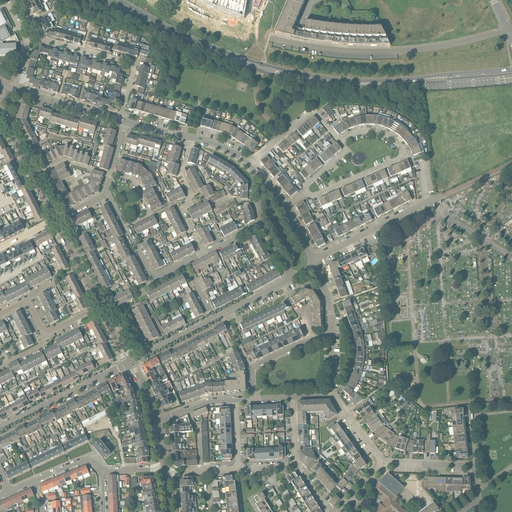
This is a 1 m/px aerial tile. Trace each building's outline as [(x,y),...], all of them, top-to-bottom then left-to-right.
[(34,9),(42,5),(40,0),(39,0),(32,4),(34,9)] [(199,0),(215,8),(242,18),(245,2),(239,0),(199,0)] [(308,41),(324,43),(329,44),(342,45),(347,46),(354,46),(366,46),(386,46),(390,46),(382,31),(381,29),(362,29),(340,28),(324,25),(304,22),(302,31),(294,28),(297,20),(305,0),(289,0),(275,34),(277,34),(290,37),(295,38),(301,40),(308,41)] [(48,9),(46,11),(42,5),(34,9),(36,14),(38,13),(40,16),(46,12),(49,11),(48,9)] [(7,25),(10,24),(2,9),(0,10),(0,31),(5,29),(8,27),(7,25)] [(43,27),(52,23),(48,15),(41,18),(42,21),(41,22),(43,27)] [(50,33),(52,31),(51,29),(54,27),(52,23),(43,27),(46,32),(48,35),(49,36),(50,33)] [(54,37),(59,39),(62,29),(56,28),(56,31),(53,30),(52,31),(50,33),(49,36),(54,37)] [(64,40),(69,41),(72,32),(73,30),(68,28),(67,31),(64,40)] [(0,55),(16,55),(16,45),(3,46),(2,43),(10,39),(5,29),(0,31),(0,45),(0,46),(0,55)] [(77,34),(75,43),(80,44),(81,41),(84,42),(85,36),(77,34)] [(89,47),(94,48),(97,39),(92,38),(92,35),(89,34),(87,43),(90,44),(89,47)] [(122,53),(124,44),(125,40),(120,39),(119,42),(116,41),(115,45),(113,50),(122,53)] [(111,50),(113,50),(115,45),(107,42),(104,51),(110,53),(111,50)] [(132,56),(135,47),(136,43),(130,42),(130,45),(127,54),(132,56)] [(137,57),(138,54),(141,55),(143,49),(144,45),(136,42),(136,43),(135,47),(132,56),(137,57)] [(42,53),(48,55),(50,50),(51,48),(44,46),(43,48),(40,47),(39,51),(41,54),(42,53)] [(50,61),(52,61),(56,50),(53,49),(53,51),(50,50),(48,55),(48,58),(51,59),(50,61)] [(31,60),(37,62),(39,55),(41,54),(39,51),(35,50),(34,54),(32,53),(30,60),(31,60)] [(58,61),(59,61),(61,53),(57,52),(58,51),(56,50),(52,61),(58,63),(58,61)] [(66,63),(69,64),(71,56),(68,55),(68,54),(66,53),(64,62),(63,64),(65,65),(66,63)] [(77,66),(78,64),(80,57),(74,55),(74,57),(71,56),(69,64),(74,65),(75,65),(77,66)] [(86,71),(87,69),(89,61),(86,60),(86,59),(81,57),(79,66),(82,67),(81,70),(86,71)] [(89,72),(92,72),(92,70),(95,61),(93,60),(92,62),(89,61),(87,69),(90,70),(89,72)] [(112,78),(120,74),(121,70),(117,69),(117,67),(111,65),(110,67),(109,72),(112,73),(111,77),(112,78)] [(140,71),(149,74),(152,74),(153,75),(155,67),(151,65),(150,68),(145,67),(141,66),(140,71)] [(30,80),(34,79),(33,77),(35,70),(34,70),(28,69),(28,68),(26,75),(28,75),(26,79),(30,80)] [(44,90),(47,79),(50,71),(47,70),(45,80),(42,79),(41,82),(40,87),(42,88),(42,89),(44,90)] [(138,77),(151,80),(150,80),(152,74),(149,74),(140,71),(138,77)] [(116,81),(115,84),(121,86),(122,86),(124,79),(122,79),(123,75),(120,74),(112,78),(112,80),(116,81)] [(137,81),(146,84),(149,85),(151,80),(138,77),(137,81)] [(39,89),(40,87),(41,82),(35,80),(34,79),(30,80),(29,84),(33,85),(32,87),(39,89)] [(47,89),(50,90),(52,82),(53,80),(47,79),(44,90),(47,91),(47,89)] [(52,82),(50,90),(53,91),(53,92),(58,94),(61,82),(56,81),(55,83),(52,82)] [(139,88),(138,91),(144,92),(146,84),(137,81),(135,87),(139,88)] [(67,95),(70,96),(72,88),(66,86),(63,86),(61,95),(66,96),(67,95)] [(72,88),(70,96),(73,96),(72,98),(78,99),(81,87),(78,87),(77,89),(72,88)] [(86,100),(89,101),(91,93),(86,92),(87,90),(84,90),(83,93),(81,100),(86,102),(86,100)] [(109,100),(111,103),(115,104),(116,100),(118,101),(120,94),(119,94),(113,92),(111,99),(109,100)] [(100,104),(101,99),(102,97),(99,96),(100,93),(97,93),(97,95),(94,104),(96,105),(97,103),(100,104)] [(106,106),(110,107),(111,103),(109,100),(108,101),(101,99),(100,104),(99,106),(106,108),(106,106)] [(140,102),(136,101),(134,110),(136,111),(136,112),(139,112),(142,103),(142,100),(140,99),(140,102)] [(141,113),(144,113),(147,104),(147,101),(146,101),(145,104),(142,103),(139,112),(141,112),(141,113)] [(149,115),(152,106),(153,103),(151,102),(150,105),(147,104),(144,113),(146,114),(146,115),(149,115)] [(151,116),(154,116),(157,107),(158,104),(156,104),(155,107),(152,106),(149,115),(151,115),(151,116)] [(20,110),(29,113),(30,107),(22,105),(20,110)] [(159,117),(162,109),(163,106),(161,105),(160,108),(157,107),(154,116),(156,117),(159,117)] [(161,119),(164,119),(167,110),(168,107),(166,107),(165,110),(162,109),(159,117),(161,118),(161,119)] [(39,117),(45,119),(47,110),(41,108),(39,117)] [(169,120),(172,111),(173,109),(171,108),(170,111),(167,110),(164,119),(166,119),(166,120),(169,120)] [(171,122),(174,122),(177,113),(178,108),(176,108),(175,112),(172,111),(169,120),(171,121),(171,122)] [(45,119),(50,120),(52,114),(53,112),(47,110),(45,119)] [(185,125),(186,119),(190,118),(192,111),(189,110),(187,116),(182,114),(180,123),(182,124),(182,125),(185,125)] [(176,123),(180,123),(182,114),(183,111),(181,111),(180,114),(177,113),(174,122),(176,122),(176,123)] [(202,128),(206,128),(208,120),(203,118),(204,113),(201,112),(200,118),(201,121),(201,123),(200,127),(202,128)] [(355,127),(356,127),(354,118),(353,114),(347,116),(351,129),(355,127)] [(19,127),(28,122),(27,121),(27,118),(18,116),(17,122),(19,127)] [(349,129),(351,129),(347,116),(343,118),(341,119),(347,131),(349,129)] [(315,127),(319,123),(314,117),(309,120),(315,127)] [(207,130),(211,130),(213,121),(214,118),(212,118),(211,120),(208,120),(206,128),(207,129),(207,130)] [(212,131),(216,131),(218,122),(219,120),(217,119),(216,122),(213,121),(211,130),(212,130),(212,131)] [(346,131),(347,131),(341,119),(336,122),(338,125),(337,126),(343,133),(346,131)] [(218,133),(221,133),(224,121),(222,120),(221,123),(218,122),(216,131),(218,132),(218,133)] [(311,130),(315,127),(309,120),(305,124),(311,130)] [(388,129),(390,130),(394,122),(391,121),(389,120),(385,128),(388,129)] [(83,130),(89,131),(91,123),(86,121),(83,130)] [(226,134),(229,122),(224,121),(221,133),(223,133),(223,134),(226,134)] [(22,132),(30,128),(28,122),(19,127),(22,132)] [(227,135),(231,137),(236,129),(233,127),(233,123),(229,122),(226,134),(227,135)] [(393,132),(395,133),(400,125),(398,124),(394,122),(390,130),(393,132)] [(89,131),(95,133),(97,124),(91,123),(89,131)] [(397,134),(398,136),(404,129),(406,127),(401,123),(400,125),(395,133),(397,134)] [(307,134),(311,130),(305,124),(301,127),(307,134)] [(341,134),(343,133),(337,126),(335,127),(333,129),(339,136),(341,134)] [(302,137),(307,134),(301,127),(297,131),(300,134),(302,137)] [(25,137),(33,133),(30,128),(22,132),(25,137)] [(235,140),(242,130),(240,128),(239,131),(236,129),(231,137),(232,138),(232,139),(235,140)] [(106,135),(115,137),(116,132),(108,129),(106,135)] [(401,138),(402,139),(409,133),(407,131),(404,129),(398,136),(401,138)] [(236,142),(239,143),(245,135),(246,133),(242,130),(235,140),(236,141),(236,142)] [(27,142),(35,138),(33,133),(25,137),(27,142)] [(240,145),(243,146),(249,138),(251,136),(246,133),(245,135),(239,143),(241,144),(240,145)] [(303,143),(306,142),(302,137),(300,134),(297,136),(294,133),(290,136),(296,143),(300,139),(303,143)] [(404,141),(406,143),(413,137),(410,135),(409,133),(402,139),(404,141)] [(317,141),(318,139),(314,134),(310,138),(313,141),(314,143),(317,141)] [(104,141),(113,143),(115,137),(106,135),(104,141)] [(292,146),(296,143),(290,136),(286,140),(292,146)] [(248,149),(253,141),(255,139),(253,137),(251,140),(249,138),(243,146),(245,147),(248,149)] [(408,147),(416,142),(415,141),(413,137),(406,143),(407,145),(408,147)] [(30,147),(38,143),(35,138),(27,142),(30,147)] [(287,150),(292,146),(286,140),(282,143),(287,150)] [(154,150),(160,151),(162,142),(156,141),(154,150)] [(253,141),(248,149),(249,150),(252,152),(258,144),(258,145),(259,143),(257,141),(256,143),(253,141)] [(411,151),(419,148),(417,144),(416,142),(408,147),(409,149),(411,151)] [(284,156),(285,155),(283,153),(287,150),(282,143),(278,147),(279,148),(277,150),(278,153),(282,157),(284,156)] [(337,153),(342,150),(336,143),(331,146),(337,153)] [(333,157),(337,153),(331,146),(329,144),(325,147),(327,150),(333,157)] [(62,156),(67,158),(70,150),(67,149),(68,146),(65,145),(65,147),(61,148),(62,156)] [(58,159),(62,156),(61,148),(58,148),(57,146),(54,147),(56,150),(54,151),(58,159)] [(180,154),(180,153),(182,149),(173,146),(171,152),(180,154)] [(419,148),(411,151),(412,154),(413,156),(418,154),(419,157),(425,155),(424,152),(421,153),(420,151),(419,148)] [(6,150),(2,153),(4,158),(11,155),(8,149),(6,150)] [(53,161),(58,159),(54,151),(52,149),(50,150),(51,152),(49,154),(53,161)] [(329,160),(333,157),(327,150),(323,153),(329,160)] [(48,164),(53,161),(49,154),(47,151),(45,152),(46,155),(44,156),(48,164)] [(43,166),(48,164),(44,156),(43,153),(40,155),(41,158),(39,159),(43,166)] [(325,164),(329,160),(323,153),(322,153),(320,155),(318,153),(315,157),(320,164),(323,162),(325,164)] [(263,166),(270,160),(273,158),(269,154),(267,156),(260,162),(263,166)] [(11,155),(4,158),(7,164),(8,163),(12,161),(14,160),(11,155)] [(207,165),(211,166),(215,158),(212,156),(207,165)] [(318,169),(322,166),(320,164),(315,157),(310,160),(318,169)] [(211,166),(214,168),(219,160),(215,158),(211,166)] [(124,174),(125,174),(128,162),(121,160),(118,172),(121,173),(122,172),(125,173),(124,174)] [(216,169),(218,170),(223,162),(221,161),(219,160),(214,168),(216,169)] [(263,166),(267,170),(274,164),(270,160),(263,166)] [(314,173),(318,169),(310,160),(306,164),(308,166),(314,173)] [(402,163),(406,171),(407,174),(411,172),(411,170),(410,169),(411,169),(407,161),(402,163)] [(13,162),(7,166),(9,171),(16,167),(15,165),(13,162)] [(131,176),(132,176),(135,164),(128,162),(125,174),(128,175),(129,174),(132,175),(131,176)] [(218,170),(221,172),(226,164),(223,162),(218,170)] [(108,171),(108,170),(109,166),(100,163),(99,169),(108,171)] [(270,174),(277,169),(280,167),(276,163),(274,164),(267,170),(270,174)] [(400,173),(406,171),(402,163),(397,165),(400,173)] [(75,193),(69,196),(65,189),(62,183),(62,182),(71,177),(67,171),(64,164),(55,169),(55,170),(45,176),(48,182),(51,188),(55,195),(53,196),(58,204),(63,201),(67,209),(74,206),(79,203),(86,200),(92,196),(99,193),(100,186),(102,180),(103,176),(104,174),(94,171),(93,171),(91,177),(90,183),(89,186),(87,187),(81,190),(75,193)] [(136,177),(139,177),(142,167),(142,166),(135,164),(132,176),(135,177),(136,177)] [(223,175),(224,175),(229,166),(226,164),(221,172),(224,174),(223,175)] [(396,175),(400,173),(397,165),(392,167),(396,175)] [(188,178),(197,174),(194,169),(195,167),(192,166),(191,170),(185,173),(188,178)] [(224,175),(227,177),(233,168),(229,166),(224,175)] [(310,176),(314,173),(308,166),(304,170),(310,176)] [(16,167),(9,171),(12,175),(18,172),(17,170),(17,169),(17,170),(16,167)] [(139,178),(149,173),(142,167),(139,177),(139,178)] [(397,178),(396,175),(392,167),(387,170),(389,174),(386,175),(388,179),(389,181),(393,179),(393,180),(397,178)] [(229,180),(230,179),(237,172),(233,168),(227,177),(229,180)] [(176,177),(177,175),(178,171),(169,169),(167,175),(176,177)] [(274,179),(278,176),(281,173),(277,169),(270,174),(274,179)] [(279,185),(286,179),(283,175),(287,171),(285,169),(281,173),(278,176),(280,178),(276,181),(279,185)] [(302,181),(304,179),(305,180),(310,176),(304,170),(300,173),(299,172),(296,174),(298,177),(301,180),(302,181)] [(383,181),(388,179),(386,175),(384,171),(379,173),(383,181)] [(18,172),(12,175),(14,180),(21,177),(20,174),(19,174),(18,172)] [(234,182),(235,181),(241,176),(237,172),(230,179),(234,182)] [(148,182),(153,179),(150,173),(149,173),(139,178),(141,181),(140,182),(142,185),(143,185),(148,182)] [(378,183),(383,181),(379,173),(374,175),(378,183)] [(190,183),(199,178),(197,174),(188,178),(190,183)] [(373,185),(378,183),(374,175),(369,177),(373,185)] [(240,186),(247,183),(241,176),(235,181),(240,186)] [(21,177),(14,180),(16,185),(23,181),(22,179),(21,177)] [(368,187),(373,185),(369,177),(364,180),(366,184),(368,187)] [(190,183),(193,187),(202,183),(199,178),(190,183)] [(146,192),(153,188),(157,186),(153,179),(148,182),(143,185),(144,188),(146,191),(146,192)] [(279,185),(283,190),(290,184),(286,179),(279,185)] [(23,181),(16,185),(19,190),(26,186),(24,184),(25,184),(24,184),(23,181)] [(369,191),(368,187),(366,184),(363,185),(361,181),(356,183),(360,191),(365,189),(366,193),(369,191)] [(201,190),(204,188),(202,183),(193,187),(195,193),(201,190)] [(355,193),(360,191),(356,183),(351,185),(355,193)] [(283,190),(287,194),(293,188),(290,184),(283,190)] [(203,195),(212,190),(209,185),(204,188),(201,190),(203,195)] [(350,195),(355,193),(351,185),(346,187),(350,195)] [(21,190),(17,192),(20,197),(21,197),(24,196),(30,192),(28,187),(26,188),(21,190)] [(343,201),(345,200),(346,200),(345,197),(350,195),(346,187),(341,190),(343,194),(340,195),(342,199),(343,201)] [(403,195),(407,203),(412,201),(412,200),(409,196),(412,194),(408,187),(406,189),(406,190),(401,192),(403,195)] [(156,194),(153,188),(146,192),(146,191),(142,193),(144,196),(143,197),(145,200),(146,200),(156,194)] [(185,197),(184,194),(181,188),(176,191),(180,199),(185,197)] [(287,194),(290,198),(297,192),(293,188),(287,194)] [(210,198),(213,196),(215,195),(212,190),(203,195),(206,200),(208,199),(210,198)] [(175,202),(171,193),(170,191),(167,192),(168,194),(166,196),(170,204),(175,202)] [(175,202),(180,199),(176,191),(171,193),(175,202)] [(337,201),(342,199),(340,195),(338,191),(333,193),(337,201)] [(24,196),(21,197),(24,202),(27,201),(33,198),(30,192),(24,196)] [(336,201),(337,201),(333,193),(328,195),(332,203),(333,205),(337,203),(336,201)] [(148,206),(149,206),(159,201),(156,194),(146,200),(147,203),(146,203),(148,206)] [(327,205),(332,203),(328,195),(323,197),(327,205)] [(402,206),(407,203),(403,195),(398,198),(402,206)] [(322,207),(327,205),(323,197),(318,200),(315,201),(318,207),(319,210),(322,209),(322,207)] [(33,198),(27,201),(29,207),(36,203),(33,198)] [(397,208),(402,206),(398,198),(393,200),(397,208)] [(392,211),(397,208),(393,200),(388,202),(392,211)] [(152,213),(163,207),(159,201),(149,206),(150,209),(152,213)] [(298,211),(306,207),(304,203),(303,202),(295,206),(298,211)] [(387,213),(392,211),(388,202),(383,205),(387,213)] [(36,203),(29,207),(32,212),(39,208),(36,203)] [(212,211),(208,203),(203,205),(208,214),(212,211)] [(102,214),(110,210),(107,205),(100,209),(102,214)] [(203,216),(208,214),(203,205),(198,208),(203,216)] [(382,215),(387,213),(383,205),(378,207),(382,215)] [(243,215),(253,212),(250,206),(242,210),(243,215)] [(301,216),(308,212),(306,207),(298,211),(301,216)] [(372,221),(370,216),(372,214),(370,209),(369,207),(366,208),(368,212),(363,215),(367,223),(372,221)] [(378,218),(382,215),(378,207),(374,210),(373,208),(370,209),(372,214),(375,213),(378,218)] [(33,213),(30,215),(32,218),(35,217),(41,214),(39,208),(32,212),(33,213)] [(167,217),(176,213),(174,208),(165,212),(167,217)] [(198,219),(203,216),(198,208),(194,210),(198,219)] [(105,219),(113,215),(110,210),(102,214),(105,219)] [(193,221),(198,219),(194,210),(188,213),(193,221)] [(92,219),(92,218),(90,214),(88,211),(83,214),(87,222),(92,219)] [(244,220),(254,218),(253,212),(243,215),(244,220)] [(303,221),(311,217),(308,212),(301,216),(303,221)] [(170,222),(178,218),(176,213),(167,217),(170,222)] [(41,214),(35,217),(38,223),(43,220),(44,219),(41,214)] [(83,224),(87,222),(83,214),(79,216),(83,224)] [(107,224),(115,220),(113,215),(105,219),(107,224)] [(362,225),(367,223),(363,215),(358,217),(362,225)] [(77,227),(83,224),(79,216),(73,219),(77,227)] [(149,219),(153,227),(158,224),(154,217),(149,219)] [(310,224),(314,222),(311,217),(303,221),(306,226),(310,224)] [(357,228),(362,225),(358,217),(353,220),(357,228)] [(172,227),(181,223),(178,218),(170,222),(172,227)] [(225,226),(233,221),(232,218),(223,222),(225,226)] [(72,230),(77,227),(73,219),(68,222),(72,230)] [(148,230),(153,227),(149,219),(144,222),(148,230)] [(19,220),(14,222),(15,224),(19,232),(21,231),(24,230),(23,227),(19,220)] [(110,230),(118,226),(115,220),(107,224),(110,230)] [(310,234),(318,229),(315,225),(319,222),(318,220),(314,222),(310,224),(311,227),(307,229),(310,234)] [(353,230),(357,228),(353,220),(349,222),(353,230)] [(238,230),(237,230),(235,226),(234,223),(233,221),(229,224),(233,232),(238,230)] [(143,232),(148,230),(144,222),(138,224),(143,232)] [(348,233),(353,230),(349,222),(344,225),(348,233)] [(175,232),(183,227),(181,223),(172,227),(175,232)] [(15,224),(10,227),(14,235),(16,234),(17,234),(19,232),(15,224)] [(137,235),(143,232),(138,224),(133,227),(137,235)] [(229,235),(233,232),(229,224),(224,226),(229,235)] [(9,225),(4,227),(5,229),(9,237),(12,236),(14,235),(10,227),(9,225)] [(343,235),(348,233),(344,225),(339,227),(343,235)] [(113,235),(121,231),(118,226),(110,230),(113,235)] [(224,237),(229,235),(224,226),(219,229),(224,237)] [(177,237),(186,232),(183,227),(175,232),(177,237)] [(338,238),(343,235),(339,227),(334,230),(333,228),(330,229),(333,234),(336,233),(338,237),(338,238)] [(200,237),(209,233),(206,228),(197,232),(200,237)] [(5,229),(0,232),(5,240),(7,239),(9,237),(5,229)] [(312,238),(320,234),(318,229),(310,234),(312,238)] [(121,237),(123,236),(121,231),(113,235),(115,240),(121,237)] [(47,241),(53,238),(50,232),(44,235),(47,241)] [(202,242),(211,238),(209,233),(200,237),(202,242)] [(315,243),(323,239),(320,234),(312,238),(315,243)] [(43,244),(47,241),(44,235),(39,237),(43,244)] [(82,244),(90,240),(87,235),(79,239),(82,244)] [(249,240),(252,245),(260,240),(258,236),(249,240)] [(37,247),(43,244),(39,237),(33,240),(37,247)] [(116,246),(124,242),(121,237),(115,240),(113,241),(116,246)] [(205,247),(214,243),(211,238),(202,242),(205,247)] [(317,248),(325,244),(324,241),(323,239),(315,243),(317,248)] [(85,249),(93,245),(90,240),(82,244),(85,249)] [(254,249),(263,245),(260,240),(252,245),(254,249)] [(145,250),(153,246),(150,241),(142,245),(145,250)] [(27,243),(25,244),(29,253),(34,250),(30,242),(28,243),(27,243)] [(118,251),(126,247),(124,242),(116,246),(118,251)] [(20,247),(24,255),(25,255),(29,253),(25,244),(25,245),(23,246),(23,245),(23,246),(20,247)] [(186,247),(190,255),(195,252),(191,244),(186,247)] [(90,253),(94,251),(95,250),(93,245),(85,249),(87,254),(90,253)] [(233,246),(236,253),(238,252),(239,255),(242,253),(240,248),(242,247),(240,245),(236,245),(233,246)] [(257,254),(265,249),(263,245),(254,249),(257,254)] [(15,249),(20,258),(24,256),(24,255),(20,247),(20,246),(18,247),(17,247),(18,247),(15,249)] [(148,255),(156,251),(153,246),(145,250),(148,255)] [(237,255),(236,253),(233,246),(228,249),(233,257),(237,255)] [(54,256),(61,252),(58,247),(52,250),(54,256)] [(121,257),(129,252),(126,247),(118,251),(121,257)] [(185,257),(190,255),(186,247),(181,249),(185,257)] [(361,261),(368,258),(371,256),(367,248),(364,250),(363,249),(360,250),(356,252),(361,261)] [(11,251),(10,251),(15,259),(15,260),(20,258),(15,249),(13,250),(11,251)] [(180,260),(185,257),(181,249),(175,252),(180,260)] [(228,260),(233,257),(228,249),(224,251),(228,260)] [(257,254),(259,258),(268,254),(265,249),(257,254)] [(6,253),(6,254),(10,262),(15,259),(10,251),(8,252),(6,253)] [(88,260),(96,256),(94,251),(90,253),(87,254),(85,255),(88,260)] [(150,260),(158,256),(156,251),(148,255),(150,260)] [(224,262),(228,260),(224,251),(219,253),(224,262)] [(57,261),(64,258),(61,252),(54,256),(57,261)] [(126,260),(131,257),(129,252),(121,257),(123,262),(126,260)] [(174,263),(180,260),(175,252),(170,255),(174,263)] [(217,261),(220,260),(216,252),(211,255),(216,266),(219,264),(217,261)] [(355,264),(361,261),(356,252),(353,253),(354,254),(350,255),(353,262),(355,264)] [(1,256),(5,264),(10,262),(6,254),(3,255),(3,254),(3,255),(1,256)] [(261,263),(270,258),(268,254),(259,258),(261,263)] [(214,267),(216,266),(211,255),(206,257),(210,265),(212,264),(214,267)] [(347,265),(353,262),(350,255),(347,257),(344,258),(347,265)] [(90,266),(99,261),(96,256),(88,260),(90,266)] [(128,265),(136,261),(134,256),(131,257),(126,260),(128,265)] [(153,265),(161,261),(158,256),(150,260),(153,265)] [(208,266),(210,265),(206,257),(201,260),(207,270),(209,269),(208,266)] [(60,267),(67,263),(64,258),(57,261),(60,267)] [(348,266),(347,265),(344,258),(341,260),(337,262),(342,272),(344,271),(343,269),(348,266)] [(204,272),(207,270),(201,260),(197,262),(200,270),(203,269),(204,272)] [(93,271),(101,266),(99,261),(90,266),(93,271)] [(131,270),(139,266),(136,261),(128,265),(131,270)] [(156,271),(164,267),(161,261),(153,265),(156,271)] [(198,271),(200,270),(197,262),(192,265),(197,275),(200,274),(198,271)] [(63,272),(69,269),(67,263),(60,267),(63,272)] [(338,271),(336,272),(332,264),(328,265),(331,274),(333,278),(340,275),(338,271)] [(96,276),(104,271),(101,266),(93,271),(96,276)] [(133,275),(141,271),(139,266),(131,270),(133,275)] [(52,278),(47,269),(43,271),(47,280),(52,278)] [(281,277),(279,275),(276,269),(271,271),(276,280),(281,277)] [(43,282),(47,280),(43,271),(38,273),(43,282)] [(98,281),(106,276),(104,271),(96,276),(98,281)] [(136,281),(144,277),(141,271),(133,275),(136,281)] [(272,282),(276,280),(271,271),(267,274),(272,282)] [(38,285),(43,282),(38,273),(34,276),(38,285)] [(268,284),(272,282),(267,274),(263,276),(268,284)] [(69,284),(75,281),(73,275),(66,278),(69,284)] [(336,285),(342,283),(340,275),(333,278),(334,282),(334,281),(336,285)] [(34,287),(38,285),(34,276),(29,278),(34,287)] [(101,286),(109,282),(106,276),(98,281),(101,286)] [(181,286),(187,284),(183,276),(177,278),(181,286)] [(263,287),(268,284),(263,276),(258,278),(263,287)] [(139,286),(142,284),(147,282),(144,277),(136,281),(139,286)] [(29,289),(34,287),(29,278),(24,280),(25,283),(27,286),(29,289)] [(176,289),(181,286),(177,278),(172,281),(176,289)] [(198,282),(201,287),(211,281),(210,279),(207,280),(206,278),(198,282)] [(260,289),(263,287),(258,278),(254,281),(259,289),(260,289)] [(71,289),(78,286),(75,281),(69,284),(71,289)] [(171,292),(176,289),(172,281),(167,284),(171,292)] [(211,288),(213,287),(214,287),(212,284),(211,281),(201,287),(203,292),(206,291),(211,288)] [(254,292),(259,289),(254,281),(250,283),(254,292)] [(103,291),(112,287),(109,282),(101,286),(103,291)] [(338,292),(347,289),(345,282),(342,283),(336,285),(337,289),(338,292)] [(30,291),(29,289),(27,286),(25,283),(21,285),(26,294),(30,291)] [(250,294),(254,292),(250,283),(245,285),(250,294)] [(166,294),(171,292),(167,284),(162,286),(166,294)] [(21,296),(26,294),(21,285),(16,287),(21,296)] [(243,296),(247,294),(243,285),(238,287),(243,296)] [(74,295),(81,291),(78,286),(71,289),(74,295)] [(161,297),(166,294),(162,286),(157,289),(161,297)] [(17,298),(21,296),(16,287),(12,289),(17,298)] [(239,298),(243,296),(238,287),(234,290),(239,298)] [(12,301),(17,298),(12,289),(8,292),(12,301)] [(156,299),(161,297),(157,289),(152,291),(156,299)] [(305,299),(308,298),(309,290),(304,289),(300,292),(300,293),(298,294),(303,302),(306,300),(305,299)] [(341,299),(347,296),(350,295),(347,289),(338,292),(339,295),(341,299)] [(234,301),(239,298),(234,290),(229,292),(234,301)] [(310,302),(318,297),(314,291),(309,290),(308,298),(310,302)] [(81,298),(84,297),(81,291),(74,295),(77,300),(75,301),(81,298)] [(128,301),(133,299),(129,291),(124,293),(128,301)] [(151,302),(156,299),(152,291),(147,294),(151,302)] [(7,303),(12,301),(8,292),(3,294),(6,301),(7,303)] [(41,301),(50,297),(47,292),(38,296),(41,301)] [(229,303),(234,301),(229,292),(225,294),(229,303)] [(123,304),(128,301),(124,293),(119,296),(123,304)] [(188,303),(196,299),(193,294),(185,298),(188,303)] [(225,305),(229,303),(225,294),(221,296),(225,305)] [(296,306),(303,302),(298,294),(288,300),(292,306),(294,304),(296,306)] [(118,307),(123,304),(119,296),(114,299),(118,307)] [(221,307),(225,305),(221,296),(216,299),(221,307)] [(41,301),(43,306),(52,301),(50,297),(41,301)] [(313,305),(322,304),(320,301),(318,297),(310,302),(313,305)] [(78,307),(84,303),(81,298),(75,301),(78,307)] [(113,309),(118,307),(114,299),(109,301),(113,309)] [(190,308),(198,304),(196,299),(188,303),(190,308)] [(216,310),(221,307),(216,299),(212,301),(216,310)] [(351,306),(352,307),(354,306),(353,304),(356,303),(354,299),(349,300),(342,303),(343,307),(343,309),(351,306)] [(136,317),(145,313),(142,306),(148,303),(147,300),(136,306),(138,308),(132,311),(134,315),(135,314),(136,317)] [(45,310),(54,306),(52,301),(43,306),(45,310)] [(280,305),(284,311),(289,308),(288,306),(290,305),(287,301),(280,305)] [(80,312),(87,309),(84,303),(78,307),(80,312)] [(346,313),(356,310),(355,306),(356,305),(356,303),(353,304),(354,306),(352,307),(351,306),(343,309),(344,310),(346,313)] [(193,313),(201,309),(198,304),(190,308),(193,313)] [(322,311),(322,304),(313,305),(313,316),(322,315),(322,311)] [(285,311),(284,311),(280,305),(276,307),(280,316),(285,314),(284,311),(285,311)] [(51,313),(55,312),(57,310),(54,306),(45,310),(48,315),(51,313)] [(276,318),(280,316),(276,307),(272,309),(276,318)] [(193,313),(195,318),(195,319),(203,314),(201,309),(193,313)] [(271,320),(276,318),(272,309),(267,311),(271,320)] [(355,316),(355,317),(358,316),(357,314),(359,313),(358,309),(356,310),(346,313),(347,317),(347,319),(355,316)] [(12,316),(14,320),(23,315),(21,311),(12,316)] [(267,322),(271,320),(267,311),(262,313),(267,322)] [(48,320),(57,316),(55,312),(51,313),(48,315),(45,316),(48,320)] [(140,323),(148,319),(145,313),(136,317),(135,318),(137,321),(138,321),(140,323)] [(262,324),(267,322),(262,313),(258,315),(262,324)] [(16,324),(25,320),(23,315),(14,320),(16,324)] [(258,326),(262,324),(258,315),(254,318),(258,326)] [(323,328),(322,323),(322,315),(313,316),(314,328),(323,328)] [(50,325),(56,322),(59,321),(57,316),(48,320),(50,325)] [(177,320),(181,328),(186,325),(182,317),(177,320)] [(253,329),(258,326),(254,318),(249,320),(253,329)] [(143,329),(152,325),(148,319),(140,323),(138,324),(140,327),(141,327),(143,329)] [(359,327),(361,326),(360,324),(363,323),(362,319),(357,321),(349,323),(351,327),(350,328),(351,329),(358,326),(359,327)] [(19,329),(28,325),(25,320),(16,324),(19,329)] [(176,330),(181,328),(177,320),(172,322),(176,330)] [(249,331),(253,329),(249,320),(245,322),(249,331)] [(92,330),(99,327),(96,321),(89,324),(92,330)] [(176,330),(172,322),(166,325),(170,333),(176,330)] [(245,333),(249,331),(245,322),(240,324),(245,333)] [(353,334),(360,331),(365,330),(364,325),(363,323),(360,324),(361,326),(359,327),(358,326),(351,329),(351,330),(352,330),(353,334)] [(224,332),(227,331),(224,324),(218,327),(223,336),(225,335),(224,332)] [(21,334),(30,329),(28,325),(19,329),(21,334)] [(146,336),(155,331),(152,325),(143,329),(142,330),(143,334),(145,333),(146,336)] [(170,333),(166,325),(161,327),(162,329),(165,335),(170,333)] [(95,335),(101,332),(99,327),(92,330),(95,335)] [(221,337),(223,336),(218,327),(213,329),(214,331),(215,333),(216,333),(217,336),(220,334),(221,337)] [(26,337),(29,336),(32,334),(30,329),(21,334),(23,338),(26,337)] [(299,341),(295,332),(294,329),(289,332),(290,334),(294,343),(299,341)] [(295,332),(299,341),(304,338),(300,329),(295,332)] [(79,341),(83,339),(79,330),(74,332),(79,341)] [(149,342),(158,338),(155,331),(146,336),(145,336),(147,340),(148,339),(149,342)] [(219,339),(217,336),(216,333),(215,333),(214,331),(210,333),(214,341),(219,339)] [(74,344),(79,341),(74,332),(69,335),(74,344)] [(98,341),(104,337),(101,332),(95,335),(98,341)] [(210,344),(214,341),(210,333),(205,335),(210,344)] [(289,345),(294,343),(290,334),(285,336),(289,345)] [(356,344),(368,341),(367,334),(364,335),(365,337),(362,338),(362,337),(354,339),(354,340),(355,340),(356,344)] [(70,346),(74,344),(69,335),(65,337),(70,346)] [(205,346),(210,344),(205,335),(201,337),(205,346)] [(22,345),(31,340),(29,336),(26,337),(23,338),(20,340),(22,345)] [(284,348),(289,345),(285,336),(280,339),(284,348)] [(65,348),(70,346),(65,337),(60,339),(65,348)] [(98,347),(105,344),(107,343),(104,337),(98,341),(100,346),(98,347)] [(201,348),(205,346),(201,337),(196,340),(201,348)] [(61,350),(65,348),(60,339),(56,342),(57,345),(60,350),(60,349),(61,350)] [(279,350),(284,348),(280,339),(275,341),(279,350)] [(22,345),(25,349),(34,345),(31,340),(22,345)] [(196,350),(201,348),(196,340),(192,342),(196,350)] [(274,352),(279,350),(275,341),(270,344),(274,352)] [(192,353),(196,350),(192,342),(187,344),(192,353)] [(101,352),(107,349),(105,344),(98,347),(101,352)] [(187,355),(192,353),(187,344),(183,346),(187,355)] [(269,355),(274,352),(270,344),(265,346),(269,355)] [(62,354),(61,350),(60,349),(60,350),(57,345),(53,347),(58,356),(62,354)] [(183,357),(187,355),(183,346),(178,349),(183,357)] [(264,357),(269,355),(265,346),(260,348),(264,357)] [(53,358),(58,356),(53,347),(48,349),(53,358)] [(259,359),(264,357),(260,348),(255,350),(259,359)] [(48,361),(53,358),(48,349),(44,352),(48,361)] [(104,358),(110,355),(107,349),(101,352),(104,358)] [(178,360),(183,357),(178,349),(174,351),(178,360)] [(254,362),(259,359),(255,350),(250,353),(254,362)] [(174,362),(178,360),(174,351),(170,353),(171,356),(172,359),(174,362)] [(169,360),(172,359),(171,356),(170,353),(169,352),(164,354),(168,364),(171,363),(169,360)] [(230,360),(239,356),(238,352),(229,356),(230,360)] [(42,364),(47,362),(42,353),(37,355),(42,364)] [(166,365),(168,364),(164,354),(159,357),(162,364),(165,362),(166,365)] [(37,367),(42,364),(37,355),(33,358),(37,367)] [(106,363),(113,360),(110,355),(104,358),(106,363)] [(232,364),(241,360),(239,356),(230,360),(232,364)] [(426,356),(423,356),(420,359),(421,362),(424,364),(427,362),(428,359),(426,356)] [(33,369),(37,367),(33,358),(28,360),(33,369)] [(158,368),(161,367),(157,358),(149,362),(153,369),(154,368),(155,371),(156,370),(156,371),(158,370),(158,368)] [(28,371),(33,369),(28,360),(24,362),(28,371)] [(232,364),(234,369),(243,364),(241,360),(232,364)] [(17,373),(22,370),(19,364),(18,361),(13,364),(17,373)] [(23,374),(28,371),(24,362),(19,364),(22,370),(23,374)] [(89,372),(95,369),(91,362),(86,365),(89,372)] [(154,371),(153,369),(149,362),(143,365),(142,368),(145,376),(154,371)] [(13,375),(17,373),(13,364),(8,366),(10,369),(11,372),(12,372),(13,375)] [(244,372),(245,372),(245,368),(243,364),(234,369),(235,370),(235,371),(235,373),(244,372)] [(362,371),(362,372),(364,373),(365,370),(366,371),(368,366),(356,364),(355,368),(354,367),(354,369),(362,371)] [(84,374),(89,372),(86,365),(80,368),(84,374)] [(79,377),(84,374),(80,368),(75,371),(76,373),(79,377)] [(15,378),(13,375),(12,372),(11,372),(10,369),(5,372),(10,380),(15,378)] [(158,375),(156,371),(156,370),(155,371),(154,371),(145,376),(147,380),(158,375)] [(5,383),(10,380),(5,372),(1,374),(5,383)] [(147,380),(150,385),(166,376),(164,372),(158,375),(147,380)] [(239,393),(239,391),(246,391),(246,390),(247,389),(247,386),(246,386),(245,376),(244,376),(244,372),(235,373),(229,373),(229,375),(235,375),(236,379),(237,379),(237,382),(232,382),(233,392),(236,392),(236,393),(239,393)] [(74,382),(80,379),(79,377),(76,373),(71,375),(74,382)] [(360,384),(361,382),(359,381),(360,376),(353,374),(351,377),(350,378),(358,382),(358,383),(360,384)] [(69,385),(74,382),(71,375),(65,378),(69,385)] [(118,390),(129,385),(125,376),(123,375),(113,380),(118,390)] [(150,385),(153,390),(169,382),(166,376),(150,385)] [(64,388),(69,385),(65,378),(60,381),(64,388)] [(356,387),(358,383),(358,382),(350,378),(350,379),(350,380),(349,383),(356,387)] [(58,390),(64,388),(60,381),(59,379),(53,381),(55,384),(58,390)] [(121,395),(118,390),(113,380),(109,383),(117,399),(121,397),(121,395)] [(156,397),(170,390),(173,389),(169,382),(153,390),(156,397)] [(353,392),(352,393),(354,394),(355,392),(353,391),(356,387),(349,383),(347,386),(346,386),(346,387),(353,392)] [(53,393),(58,390),(55,384),(49,386),(53,393)] [(107,392),(110,390),(107,384),(101,386),(106,395),(108,394),(107,392)] [(118,390),(121,395),(132,389),(129,385),(118,390)] [(47,396),(53,393),(49,386),(44,389),(47,396)] [(104,396),(106,395),(101,386),(96,389),(97,390),(100,395),(103,394),(104,396)] [(343,392),(349,397),(352,399),(355,395),(356,395),(358,393),(355,392),(354,394),(352,393),(353,392),(346,387),(345,388),(343,392)] [(35,399),(41,397),(40,394),(39,392),(38,389),(32,392),(35,399)] [(42,399),(47,396),(44,389),(39,392),(40,394),(41,397),(42,399)] [(119,402),(123,400),(134,394),(132,389),(121,395),(121,397),(117,399),(119,402)] [(23,390),(18,393),(20,399),(26,397),(23,390)] [(30,402),(35,399),(32,392),(31,390),(25,393),(30,402)] [(102,399),(100,395),(97,390),(93,392),(97,401),(102,399)] [(159,403),(167,399),(166,396),(172,393),(170,390),(156,397),(159,403)] [(93,403),(97,401),(93,392),(88,395),(93,403)] [(124,404),(125,406),(137,400),(134,394),(123,400),(125,403),(124,404)] [(88,406),(93,403),(88,395),(84,397),(88,406)] [(364,399),(360,396),(352,402),(354,406),(364,399)] [(84,408),(88,406),(84,397),(79,399),(84,408)] [(159,403),(162,409),(167,407),(168,407),(172,405),(171,402),(173,401),(171,397),(167,399),(159,403)] [(24,408),(30,405),(26,398),(21,401),(24,408)] [(79,410),(84,408),(79,399),(75,402),(78,409),(79,410)] [(74,411),(78,409),(75,402),(74,400),(70,403),(74,411)] [(131,410),(139,408),(137,400),(125,406),(126,410),(127,409),(130,408),(131,410)] [(19,410),(24,408),(21,401),(15,403),(19,410)] [(329,401),(310,402),(297,402),(298,425),(306,425),(306,415),(304,415),(304,413),(323,412),(328,421),(337,415),(329,401)] [(356,411),(359,415),(370,407),(365,401),(356,407),(358,410),(356,411)] [(13,413),(19,410),(15,403),(10,406),(13,413)] [(70,413),(74,411),(70,403),(65,405),(66,406),(70,413)] [(8,416),(13,413),(10,406),(5,409),(8,416)] [(70,415),(70,413),(66,406),(61,408),(66,417),(70,415)] [(364,418),(366,421),(375,415),(370,407),(359,415),(362,419),(364,418)] [(62,419),(66,417),(61,408),(57,411),(62,419)] [(122,419),(127,418),(140,415),(139,408),(131,410),(127,411),(127,414),(126,414),(127,416),(125,417),(125,416),(122,416),(122,418),(122,419)] [(201,416),(208,413),(206,408),(199,411),(201,416)] [(452,419),(462,418),(462,415),(464,415),(463,409),(455,410),(455,408),(447,409),(448,411),(451,411),(452,419)] [(0,412),(3,419),(8,416),(5,409),(0,411),(0,412)] [(57,422),(62,419),(57,411),(53,413),(55,418),(57,422)] [(191,414),(193,419),(194,419),(201,416),(199,411),(191,414)] [(375,414),(385,426),(389,423),(379,411),(375,414)] [(52,420),(55,418),(53,413),(52,412),(47,414),(51,423),(54,422),(52,420)] [(49,424),(51,423),(47,414),(41,417),(45,426),(47,426),(45,423),(48,422),(49,424)] [(142,422),(140,415),(127,418),(128,424),(128,425),(130,424),(142,422)] [(366,424),(370,429),(380,422),(375,415),(366,421),(368,423),(366,424)] [(185,433),(193,432),(187,416),(170,424),(171,434),(185,433)] [(44,427),(45,426),(41,417),(37,419),(37,421),(40,426),(43,424),(44,427)] [(453,427),(464,426),(464,423),(463,423),(462,418),(452,419),(453,427)] [(42,429),(40,426),(37,421),(33,423),(37,431),(42,429)] [(143,428),(142,422),(130,424),(130,428),(118,430),(119,432),(119,434),(126,432),(143,428)] [(376,435),(378,436),(385,428),(384,427),(380,422),(370,429),(372,433),(374,432),(376,435)] [(33,434),(37,431),(33,423),(29,425),(33,434)] [(335,435),(341,430),(339,428),(337,424),(335,425),(334,423),(327,428),(329,430),(331,429),(335,435)] [(28,436),(33,434),(29,425),(24,427),(28,435),(28,436)] [(23,437),(28,435),(24,427),(24,426),(19,428),(23,437)] [(454,436),(464,435),(464,430),(465,430),(464,426),(453,427),(454,436)] [(19,439),(23,437),(19,428),(14,431),(15,432),(19,439)] [(133,438),(145,435),(143,428),(126,432),(127,436),(132,435),(133,438)] [(379,439),(383,442),(391,432),(385,428),(378,436),(379,437),(378,439),(379,439)] [(339,441),(345,436),(343,433),(341,430),(335,435),(339,441)] [(20,440),(19,439),(15,432),(11,434),(15,443),(20,440)] [(391,446),(393,446),(398,436),(396,436),(391,432),(383,442),(387,445),(388,443),(391,446)] [(11,445),(15,443),(11,434),(6,436),(11,445)] [(83,444),(88,441),(85,434),(82,436),(79,437),(83,444)] [(129,445),(146,442),(145,435),(133,438),(133,441),(122,443),(123,447),(127,446),(129,445)] [(430,454),(435,454),(435,446),(437,446),(437,441),(436,441),(430,441),(430,435),(427,435),(427,441),(426,452),(429,452),(429,454),(430,454)] [(455,444),(466,443),(466,439),(465,439),(464,435),(454,436),(455,444)] [(6,447),(11,445),(6,436),(2,439),(6,447)] [(339,441),(344,447),(350,442),(348,439),(348,440),(345,436),(339,441)] [(395,449),(400,450),(404,439),(398,436),(393,446),(395,447),(394,449),(395,449)] [(77,446),(83,444),(79,437),(77,438),(74,440),(77,446)] [(69,442),(68,440),(67,438),(65,439),(66,442),(63,444),(63,445),(66,452),(72,449),(69,442)] [(409,451),(410,452),(411,441),(404,439),(400,450),(404,452),(405,450),(409,451)] [(77,446),(74,440),(69,442),(72,449),(77,446)] [(93,447),(103,460),(110,454),(100,441),(93,447)] [(413,453),(418,454),(419,441),(411,441),(410,452),(413,452),(413,454),(413,453)] [(423,452),(426,452),(427,441),(419,441),(418,454),(423,454),(423,452)] [(147,449),(146,442),(132,445),(132,449),(138,447),(139,450),(147,449)] [(348,452),(354,448),(352,445),(350,442),(344,447),(348,452)] [(456,454),(466,452),(466,447),(467,446),(466,443),(455,444),(456,454)] [(59,455),(65,452),(62,446),(56,448),(59,455)] [(54,458),(59,455),(56,448),(51,451),(54,458)] [(352,458),(358,454),(356,451),(354,448),(348,452),(352,458)] [(147,458),(149,457),(148,454),(149,454),(148,451),(147,449),(139,450),(139,451),(135,452),(137,458),(137,460),(147,458)] [(48,460),(54,458),(51,451),(45,454),(48,460)] [(181,452),(182,457),(184,462),(185,466),(186,466),(197,465),(196,451),(186,451),(181,452)] [(307,469),(315,461),(316,460),(312,457),(312,451),(309,452),(300,452),(300,453),(300,462),(307,469)] [(43,463),(48,460),(45,454),(40,456),(43,463)] [(352,465),(358,470),(360,469),(360,470),(366,466),(361,458),(358,454),(352,458),(355,462),(352,465)] [(38,465),(43,463),(40,456),(37,458),(34,459),(38,465)] [(32,468),(38,465),(34,459),(29,461),(32,468)] [(315,474),(321,468),(322,467),(315,461),(307,469),(310,473),(312,471),(315,474)] [(25,472),(30,469),(27,463),(22,465),(25,472)] [(20,474),(25,472),(22,465),(17,468),(20,474)] [(348,472),(354,477),(356,474),(359,471),(358,470),(352,465),(347,471),(348,472)] [(80,469),(83,476),(89,473),(86,466),(80,469)] [(14,477),(20,474),(17,468),(11,470),(14,477)] [(314,476),(318,480),(325,473),(325,472),(321,468),(315,474),(314,476)] [(77,478),(83,476),(80,469),(74,471),(77,478)] [(9,479),(14,477),(11,470),(6,473),(9,479)] [(71,481),(77,478),(74,471),(69,474),(71,481)] [(291,483),(298,478),(296,475),(297,474),(296,472),(286,478),(290,484),(291,483)] [(349,482),(351,479),(352,479),(354,477),(348,472),(343,477),(349,482)] [(322,484),(324,482),(329,477),(325,473),(318,480),(322,484)] [(66,483),(71,481),(69,474),(63,476),(66,483)] [(380,484),(375,489),(386,499),(383,502),(384,503),(382,505),(379,503),(374,509),(376,511),(375,511),(407,511),(405,511),(400,507),(401,506),(395,501),(399,497),(397,496),(404,488),(388,474),(379,483),(380,484)] [(67,486),(66,483),(63,476),(57,478),(60,485),(61,488),(67,486)] [(197,487),(197,483),(196,477),(182,478),(182,481),(180,482),(181,488),(196,487),(197,487)] [(294,487),(303,482),(302,480),(300,477),(298,478),(291,483),(294,487)] [(322,485),(326,489),(333,482),(333,481),(329,477),(324,482),(322,484),(322,485)] [(425,489),(436,489),(436,477),(433,477),(433,478),(428,478),(428,481),(423,480),(423,487),(425,489)] [(436,491),(444,492),(445,478),(440,478),(440,477),(436,477),(436,489),(436,491)] [(54,488),(60,485),(57,478),(51,481),(54,488)] [(143,487),(154,485),(153,478),(139,478),(139,479),(139,484),(140,488),(143,487)] [(444,492),(453,492),(453,478),(450,478),(449,479),(445,478),(444,492)] [(461,492),(461,490),(461,479),(457,479),(457,478),(453,478),(453,492),(461,492)] [(341,491),(343,488),(347,483),(343,479),(337,486),(336,487),(341,491)] [(461,479),(461,490),(470,490),(469,486),(470,486),(470,483),(469,483),(468,479),(461,479)] [(48,490),(54,488),(51,481),(45,483),(48,490)] [(297,492),(306,487),(305,485),(303,482),(294,487),(297,492)] [(326,489),(330,493),(336,487),(337,486),(333,482),(326,489)] [(42,492),(48,490),(45,483),(40,485),(42,492)] [(143,494),(156,492),(154,485),(143,487),(143,491),(142,491),(143,494)] [(300,498),(309,492),(308,490),(306,487),(297,492),(300,498)] [(28,499),(34,496),(31,489),(25,492),(28,499)] [(23,501),(28,499),(25,492),(20,494),(23,501)] [(144,501),(157,499),(156,492),(143,494),(142,494),(142,495),(142,498),(138,498),(138,501),(144,501)] [(304,503),(312,497),(311,495),(311,496),(309,492),(300,498),(304,503)] [(257,504),(264,500),(266,499),(262,493),(253,499),(254,501),(255,501),(257,504)] [(14,497),(17,504),(18,507),(24,505),(23,501),(20,494),(14,497)] [(336,496),(329,504),(334,508),(340,501),(336,496)] [(15,505),(17,504),(14,497),(8,500),(12,509),(16,507),(15,505)] [(307,508),(316,502),(315,500),(314,501),(312,498),(313,497),(312,497),(304,503),(307,508)] [(12,509),(8,500),(2,502),(7,511),(12,509)] [(257,508),(258,510),(267,504),(264,500),(257,504),(255,505),(257,508)] [(309,511),(311,511),(319,507),(318,506),(317,506),(316,503),(316,502),(307,508),(309,511)] [(433,502),(426,507),(419,511),(436,511),(438,511),(437,509),(437,508),(433,502)]
